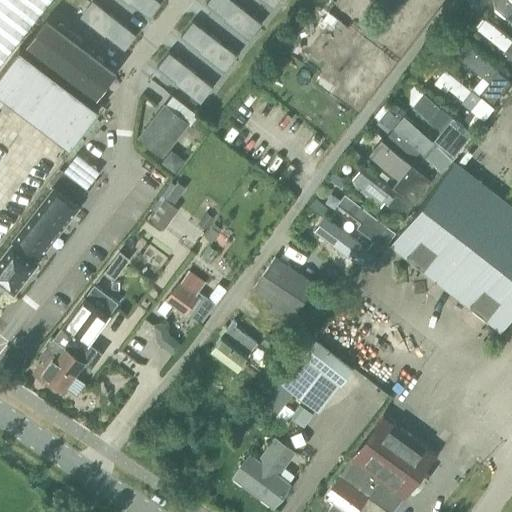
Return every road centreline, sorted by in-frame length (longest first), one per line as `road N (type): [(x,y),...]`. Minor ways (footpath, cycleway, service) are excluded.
road 1 (tertiary): [(146,511),(0,412)]
road 2 (unknown): [(490,376),(377,288)]
